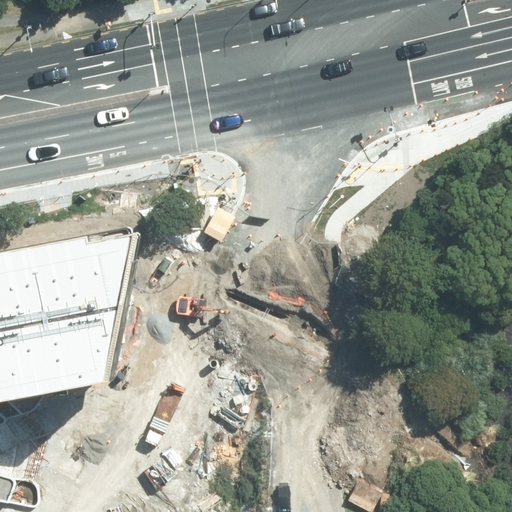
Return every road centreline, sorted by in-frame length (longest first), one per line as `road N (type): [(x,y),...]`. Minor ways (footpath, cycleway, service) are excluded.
road 1 (primary): [(511,36),(0,147)]
road 2 (primary): [(0,78),(270,29),(372,0)]
